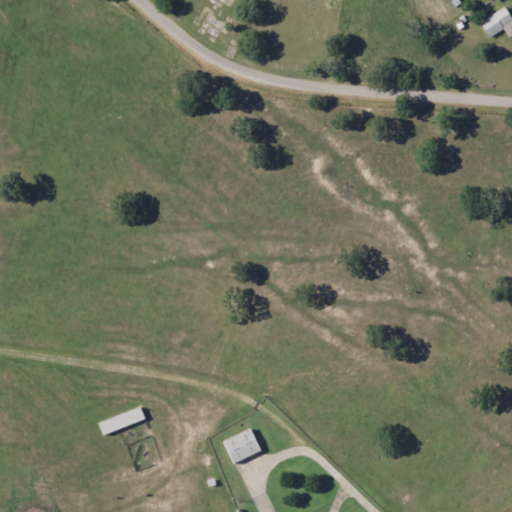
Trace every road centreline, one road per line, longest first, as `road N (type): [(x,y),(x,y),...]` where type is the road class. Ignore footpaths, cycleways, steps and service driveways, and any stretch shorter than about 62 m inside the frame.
road 1 (residential): [(379,511),(257,402),(184,380),(0,353)]
road 2 (residential): [(511,104),(247,76),(142,0)]
